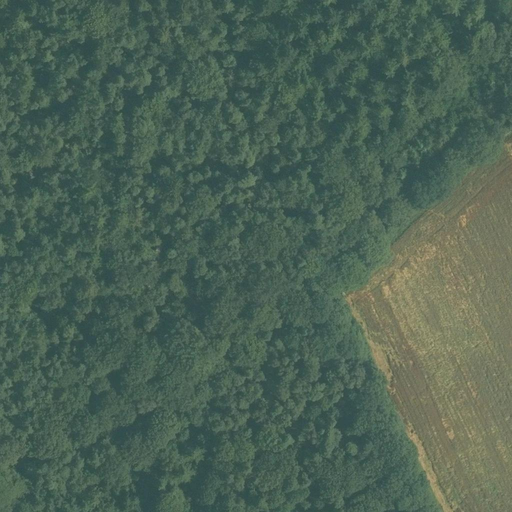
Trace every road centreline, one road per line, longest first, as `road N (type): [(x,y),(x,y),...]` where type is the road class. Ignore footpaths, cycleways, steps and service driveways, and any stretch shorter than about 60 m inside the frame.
road 1 (track): [(423,167),(324,256),(232,307),(117,389)]
road 2 (track): [(0,245),(261,31)]
road 3 (track): [(261,31),(285,77),(344,144),(379,161),(423,167)]
road 4 (track): [(18,511),(10,471),(38,438),(41,419),(25,394),(0,381)]
road 5 (track): [(117,389),(148,487),(160,504),(191,511)]
